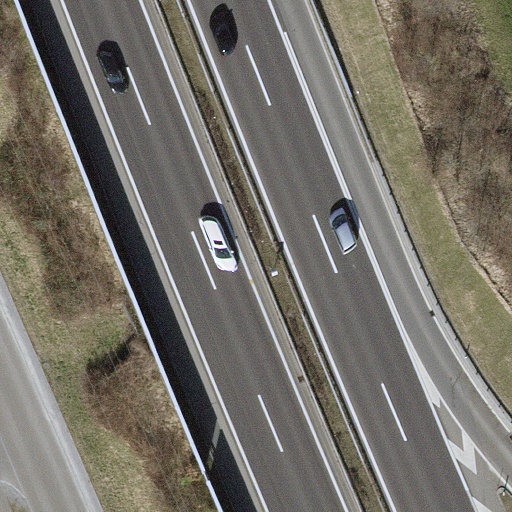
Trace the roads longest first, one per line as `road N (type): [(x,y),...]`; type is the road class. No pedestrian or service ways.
road 1 (motorway): [(105,0),(310,511)]
road 2 (motorway): [(439,511),(289,154)]
road 3 (motorway): [(511,461),(289,154)]
road 4 (motorway): [(289,154),(230,0)]
road 5 (residential): [(0,374),(59,511)]
